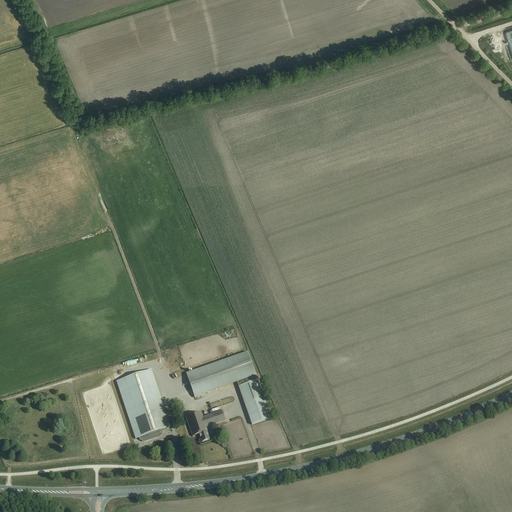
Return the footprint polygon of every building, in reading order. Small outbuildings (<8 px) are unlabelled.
[(178,358),(175,350),(165,353),(167,361),(178,358)] [(194,398),(237,383),(252,425),(271,419),(247,352),(186,374),(194,398)] [(114,367),(117,376),(140,369),(140,367),(146,365),(144,358),(114,367)] [(140,440),(144,442),(160,436),(163,432),(162,430),(170,428),(151,371),(116,382),(135,439),(140,438),(140,440)] [(199,435),(202,443),(209,440),(208,435),(209,435),(206,427),(226,421),(222,411),(203,418),(201,412),(186,418),(192,437),(199,435)]
